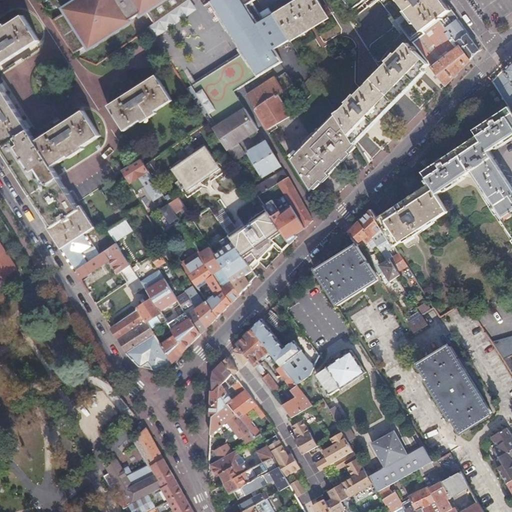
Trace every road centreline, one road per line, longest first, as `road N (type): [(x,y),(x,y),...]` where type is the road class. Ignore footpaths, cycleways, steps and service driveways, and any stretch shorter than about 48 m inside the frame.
road 1 (residential): [(496,54),(153,405)]
road 2 (residential): [(153,405),(0,178)]
road 3 (residential): [(469,444),(498,425),(505,407),(453,324),(396,354)]
road 4 (residential): [(396,354),(441,430),(458,448),(469,444)]
road 5 (residential): [(206,511),(185,444),(153,405)]
